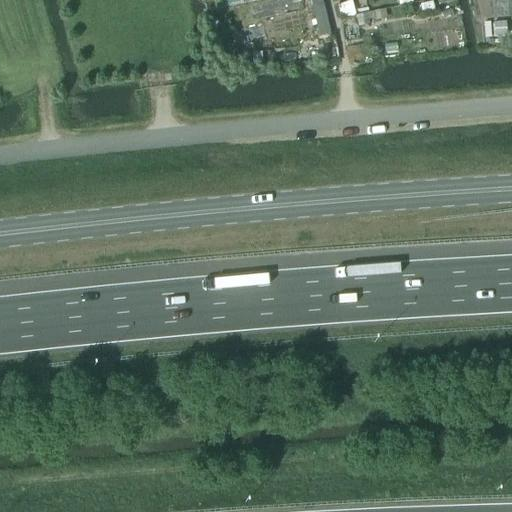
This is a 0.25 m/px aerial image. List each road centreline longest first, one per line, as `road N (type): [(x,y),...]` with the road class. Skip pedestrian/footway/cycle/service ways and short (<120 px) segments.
road 1 (unclassified): [(0,159),(511,106)]
road 2 (secondary): [(511,192),(0,237)]
road 3 (motorway): [(511,286),(0,329)]
